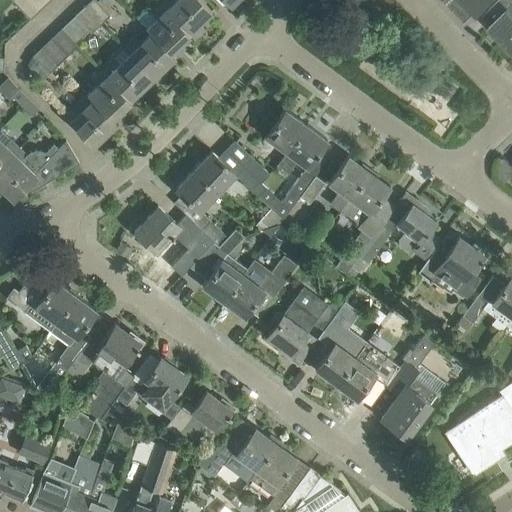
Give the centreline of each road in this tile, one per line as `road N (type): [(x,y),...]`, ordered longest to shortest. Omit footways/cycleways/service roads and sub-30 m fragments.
road 1 (residential): [(431,511),(42,230)]
road 2 (residential): [(42,230),(120,177),(262,28)]
road 3 (residential): [(455,176),(262,28)]
road 4 (residential): [(511,97),(414,0)]
